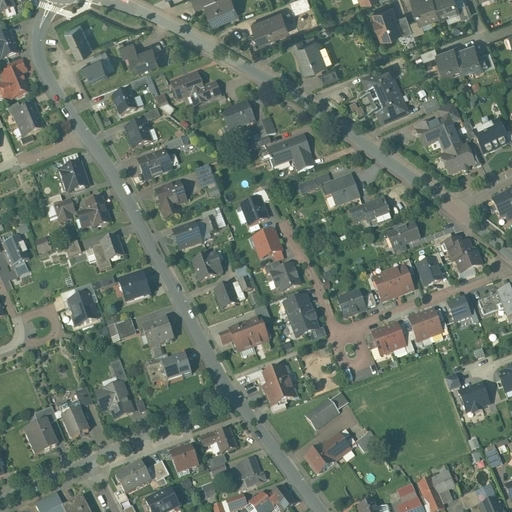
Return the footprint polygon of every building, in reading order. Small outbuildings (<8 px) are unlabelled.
[(0,0),(0,14),(5,12),(12,9),(14,8),(10,0),(0,0)] [(212,0),(209,1),(210,2),(205,4),(213,24),(237,14),(231,0),(212,0)] [(410,0),(418,20),(419,23),(420,23),(438,16),(432,0),(410,0)] [(432,0),(438,16),(439,18),(457,11),(458,11),(457,8),(453,0),(432,0)] [(464,5),(457,8),(458,11),(457,11),(461,20),(469,17),(464,5)] [(390,7),(372,14),(375,21),(373,21),(377,30),(380,29),(382,36),(390,33),(391,36),(399,33),(400,32),(395,19),(390,7)] [(12,9),(5,12),(7,19),(15,16),(12,9)] [(280,13),(251,24),(259,44),(288,32),(280,13)] [(405,15),(395,19),(400,32),(399,33),(401,36),(411,32),(408,23),(405,15)] [(418,20),(408,23),(411,32),(413,36),(423,32),(420,23),(419,23),(418,20)] [(80,25),(64,33),(76,57),(91,50),(91,49),(80,25)] [(1,37),(0,37),(0,63),(18,56),(8,34),(1,37)] [(301,40),(291,44),(293,50),(295,49),(295,48),(303,45),(301,40)] [(303,45),(295,48),(295,49),(304,73),(324,65),(315,40),(303,45)] [(132,43),(120,47),(123,56),(136,51),(132,43)] [(454,52),(462,73),(461,73),(463,77),(481,70),(482,70),(477,56),(473,45),(454,52)] [(152,48),(135,54),(138,61),(132,64),(137,76),(159,66),(152,48)] [(434,48),(419,53),(423,62),(436,57),(436,54),(434,48)] [(436,54),(436,57),(445,79),(461,73),(462,73),(454,52),(453,48),(436,54)] [(489,52),(477,56),(482,70),(481,70),(482,71),(494,66),(489,52)] [(80,68),(90,86),(110,76),(100,58),(80,68)] [(20,62),(4,68),(7,74),(17,70),(19,76),(25,74),(20,62)] [(335,68),(329,71),(333,83),(339,80),(335,68)] [(7,74),(0,76),(4,86),(0,87),(0,102),(3,104),(27,94),(19,76),(17,70),(7,74)] [(388,82),(384,73),(364,82),(369,91),(366,93),(377,117),(379,116),(384,125),(403,116),(399,107),(402,106),(391,81),(388,82)] [(196,75),(171,85),(178,103),(191,98),(194,105),(205,101),(205,100),(202,93),(203,93),(202,90),(196,75)] [(146,78),(130,85),(133,91),(148,85),(146,78)] [(215,85),(202,90),(203,93),(202,93),(205,100),(205,101),(206,103),(220,98),(215,85)] [(128,92),(113,98),(120,117),(136,110),(128,92)] [(435,99),(421,105),(427,116),(440,110),(435,99)] [(246,104),(221,114),(228,132),(253,122),(246,104)] [(17,105),(6,109),(9,116),(12,115),(12,114),(20,111),(17,105)] [(453,105),(436,113),(440,122),(448,119),(457,115),(453,105)] [(20,111),(12,114),(12,115),(17,127),(37,119),(32,106),(20,111)] [(157,111),(144,116),(146,123),(159,117),(157,111)] [(37,119),(17,127),(22,140),(23,140),(31,137),(43,132),(37,119)] [(440,122),(420,131),(427,146),(439,141),(446,156),(461,149),(448,119),(440,122)] [(473,134),(475,139),(481,151),(497,144),(499,148),(508,144),(497,122),(473,134)] [(143,123),(125,130),(133,151),(151,144),(143,123)] [(262,125),(255,128),(260,141),(262,140),(267,138),(262,125)] [(473,134),(470,126),(464,129),(470,141),(475,139),(473,134)] [(33,142),(31,137),(23,140),(22,140),(20,141),(22,147),(33,142)] [(303,138),(267,151),(270,161),(269,161),(272,168),(293,160),(298,173),(313,168),(308,155),(309,154),(303,138)] [(180,139),(164,145),(167,152),(183,146),(180,139)] [(260,141),(251,144),(253,150),(264,146),(262,140),(260,141)] [(446,156),(441,158),(449,176),(460,171),(466,173),(468,167),(472,166),(473,165),(468,153),(466,148),(461,149),(446,156)] [(267,151),(260,154),(258,158),(260,162),(264,163),(269,161),(270,161),(267,151)] [(481,167),(474,151),(468,153),(473,165),(472,166),(474,170),(481,167)] [(164,152),(137,162),(145,182),(171,172),(164,152)] [(81,165),(61,172),(69,195),(88,188),(81,165)] [(216,185),(209,166),(196,171),(202,190),(216,185)] [(350,176),(330,183),(327,175),(314,180),(314,181),(302,186),(305,193),(320,188),(321,188),(325,198),(331,195),(336,208),(359,199),(350,176)] [(179,185),(155,194),(162,212),(165,221),(177,216),(176,215),(174,216),(171,208),(186,203),(179,185)] [(270,203),(264,192),(253,196),(255,202),(260,200),(262,206),(270,203)] [(60,197),(42,203),(45,210),(54,207),(63,204),(60,197)] [(511,211),(505,197),(492,203),(501,221),(506,219),(508,224),(511,221),(511,211)] [(102,200),(86,206),(88,212),(77,215),(82,230),(93,227),(94,230),(110,225),(102,200)] [(262,206),(260,200),(255,202),(241,207),(249,227),(268,220),(262,206)] [(382,201),(362,209),(366,220),(370,229),(390,221),(382,201)] [(63,204),(54,207),(60,225),(73,221),(71,215),(74,214),(70,202),(63,204)] [(362,209),(350,213),(353,220),(357,218),(359,223),(366,220),(362,209)] [(214,211),(201,216),(203,222),(213,218),(213,219),(217,217),(214,211)] [(203,222),(208,235),(217,231),(213,219),(213,218),(203,222)] [(20,235),(28,232),(25,225),(17,228),(20,235)] [(194,225),(173,233),(180,252),(201,244),(194,225)] [(275,225),(260,231),(263,236),(273,232),(274,232),(275,225)] [(413,226),(387,236),(393,251),(404,247),(419,241),(413,226)] [(263,236),(254,239),(257,247),(256,248),(261,260),(273,256),(280,253),(281,252),(273,232),(263,236)] [(450,236),(433,242),(436,249),(441,247),(441,246),(452,242),(450,236)] [(18,238),(2,245),(12,268),(28,261),(18,238)] [(117,239),(100,244),(101,248),(102,251),(103,251),(108,263),(109,263),(123,258),(117,239)] [(452,242),(441,246),(441,247),(442,247),(444,254),(448,252),(452,263),(476,254),(473,255),(470,248),(467,249),(465,244),(462,245),(459,240),(452,242)] [(77,243),(64,247),(69,260),(81,255),(77,243)] [(45,245),(36,248),(38,255),(47,252),(45,245)] [(404,247),(393,251),(395,256),(406,252),(404,247)] [(108,263),(103,251),(102,251),(101,248),(92,251),(99,273),(111,269),(109,263),(108,263)] [(232,248),(219,253),(223,262),(236,257),(232,248)] [(280,253),(273,256),(275,263),(278,262),(283,260),(280,253)] [(476,254),(452,263),(452,264),(456,262),(460,275),(473,270),(481,267),(476,254)] [(214,255),(209,257),(212,265),(217,263),(214,255)] [(438,255),(432,257),(433,261),(434,261),(437,270),(443,268),(438,255)] [(209,257),(192,263),(200,284),(216,277),(222,275),(217,263),(212,265),(209,257)] [(408,261),(402,264),(404,269),(404,268),(407,276),(413,273),(408,261)] [(433,261),(417,267),(425,288),(439,283),(436,275),(439,274),(437,270),(434,261),(433,261)] [(275,263),(263,268),(266,276),(271,275),(270,274),(281,270),(278,262),(275,263)] [(281,270),(270,274),(271,275),(276,289),(280,287),(282,293),(299,286),(292,266),(281,270)] [(245,267),(234,272),(236,278),(248,273),(245,267)] [(404,269),(388,274),(396,294),(393,295),(394,298),(413,291),(407,276),(404,268),(404,269)] [(460,275),(458,276),(460,281),(475,276),(473,270),(460,275)] [(248,273),(236,278),(239,283),(238,283),(242,293),(251,290),(248,280),(250,279),(248,273)] [(373,280),(376,288),(382,303),(394,298),(393,295),(396,294),(388,274),(373,280)] [(371,275),(365,278),(369,290),(376,288),(373,280),(371,275)] [(143,276),(119,284),(126,304),(150,295),(143,276)] [(112,278),(98,283),(101,291),(115,286),(112,278)] [(91,286),(74,291),(77,300),(88,296),(89,299),(95,297),(94,293),(93,293),(91,286)] [(232,286),(214,293),(218,301),(217,302),(221,311),(239,304),(232,286)] [(511,290),(498,295),(498,296),(502,306),(507,320),(511,317),(511,290)] [(358,293),(337,301),(343,317),(350,315),(351,317),(365,312),(364,311),(360,299),(358,293)] [(371,295),(360,299),(364,311),(376,306),(371,295)] [(77,300),(72,302),(75,310),(72,311),(75,319),(77,319),(80,326),(78,326),(78,327),(97,320),(89,299),(88,296),(77,300)] [(498,296),(478,304),(483,319),(497,313),(496,309),(502,306),(498,296)] [(305,297),(283,305),(289,321),(311,312),(305,297)] [(464,300),(447,306),(454,324),(470,318),(464,300)] [(311,312),(289,321),(296,339),(303,337),(303,338),(307,339),(310,338),(311,335),(311,334),(318,331),(314,322),(316,322),(314,314),(312,315),(311,312)] [(438,325),(433,312),(421,316),(429,339),(441,334),(441,333),(438,325)] [(429,339),(421,316),(409,321),(413,332),(416,341),(417,343),(429,339)] [(131,320),(114,326),(120,342),(136,337),(131,320)] [(259,320),(247,324),(246,324),(242,326),(242,325),(241,326),(229,331),(233,342),(238,354),(268,343),(259,320)] [(156,324),(143,329),(150,349),(174,340),(168,321),(157,325),(156,324)] [(447,330),(444,323),(438,325),(441,333),(447,330)] [(396,326),(384,330),(392,353),(404,348),(405,348),(401,338),(396,326)] [(392,353),(384,330),(372,335),(380,357),(392,353)] [(229,331),(219,335),(223,346),(233,342),(229,331)] [(413,332),(407,335),(407,336),(410,343),(416,341),(413,332)] [(410,343),(407,336),(401,338),(405,348),(404,348),(407,356),(414,353),(410,343)] [(421,342),(422,347),(440,342),(439,337),(421,342)] [(374,343),(368,345),(373,359),(380,357),(374,343)] [(167,356),(148,362),(150,368),(169,362),(167,356)] [(150,368),(148,369),(151,379),(162,376),(161,374),(164,373),(166,381),(181,376),(182,379),(191,376),(185,357),(169,362),(150,368)] [(126,378),(119,361),(110,365),(115,379),(117,382),(117,381),(126,378)] [(263,376),(266,383),(267,387),(264,388),(271,407),(271,408),(283,403),(293,400),(293,401),(298,399),(295,390),(292,391),(287,376),(290,375),(287,368),(284,369),(284,368),(263,376)] [(511,369),(507,371),(508,372),(500,375),(502,380),(500,381),(505,393),(511,390),(511,369)] [(262,372),(247,378),(249,384),(258,380),(260,385),(266,383),(263,376),(262,372)] [(442,380),(447,392),(460,388),(455,375),(442,380)] [(115,379),(101,384),(104,391),(104,392),(96,395),(102,413),(111,410),(115,420),(132,413),(122,384),(119,385),(117,381),(117,382),(115,379)] [(481,385),(459,394),(466,414),(472,412),(473,415),(482,411),(481,409),(489,406),(481,385)] [(87,389),(75,393),(78,402),(81,410),(93,405),(87,389)] [(146,413),(142,401),(135,404),(140,415),(146,413)] [(329,401),(306,419),(314,431),(338,413),(329,401)] [(78,402),(68,407),(66,403),(57,407),(60,413),(54,416),(56,421),(62,418),(78,411),(81,410),(78,402)] [(283,403),(271,408),(271,407),(270,408),(273,415),(286,410),(283,403)] [(52,408),(37,414),(42,425),(46,423),(47,426),(57,422),(56,421),(54,416),(52,408)] [(78,411),(62,418),(72,440),(88,433),(78,411)] [(42,425),(23,433),(34,457),(56,447),(47,426),(46,423),(42,425)] [(214,434),(200,440),(203,449),(212,445),(211,444),(216,442),(221,454),(236,449),(229,431),(215,436),(214,434)] [(345,431),(329,443),(340,458),(356,446),(345,431)] [(376,445),(369,437),(364,441),(367,446),(358,453),(361,457),(376,445)] [(471,449),(478,447),(476,439),(469,441),(471,449)] [(329,443),(322,449),(321,448),(305,460),(317,476),(333,464),(333,463),(340,458),(329,443)] [(178,452),(176,451),(172,452),(171,455),(177,472),(185,469),(187,470),(197,466),(190,447),(178,452)] [(495,450),(484,455),(490,470),(502,465),(495,450)] [(471,464),(481,461),(478,451),(468,454),(471,464)] [(207,460),(213,477),(228,472),(222,455),(207,460)] [(260,475),(254,459),(242,464),(236,466),(241,480),(247,478),(247,479),(252,477),(256,486),(263,483),(263,482),(266,481),(263,474),(260,475)] [(162,465),(156,468),(163,480),(169,477),(161,463),(162,465)] [(141,465),(117,477),(121,484),(120,485),(125,495),(150,482),(141,465)] [(156,468),(151,471),(150,469),(149,469),(157,483),(163,480),(156,468)] [(448,473),(431,480),(430,479),(417,485),(421,492),(419,493),(421,498),(436,492),(437,495),(454,488),(448,473)] [(204,496),(214,494),(212,484),(202,486),(204,496)] [(286,511),(296,505),(282,487),(269,498),(265,501),(261,495),(250,504),(255,511),(268,511),(272,510),(271,508),(275,505),(280,511),(286,511)] [(170,491),(145,504),(149,511),(173,511),(179,509),(170,491)] [(478,491),(460,499),(465,511),(480,505),(474,493),(478,491)] [(421,498),(418,500),(422,511),(439,511),(444,510),(437,495),(436,492),(421,498)] [(56,495),(34,506),(37,511),(63,511),(62,509),(63,509),(56,495)] [(242,496),(226,502),(229,511),(233,511),(246,507),(242,496)] [(383,498),(373,502),(377,511),(387,509),(383,498)] [(63,509),(62,509),(63,511),(89,511),(82,499),(63,509)] [(422,511),(418,500),(397,509),(398,511),(422,511)] [(501,511),(497,500),(479,508),(481,511),(501,511)] [(377,511),(373,502),(357,508),(358,511),(377,511)]
